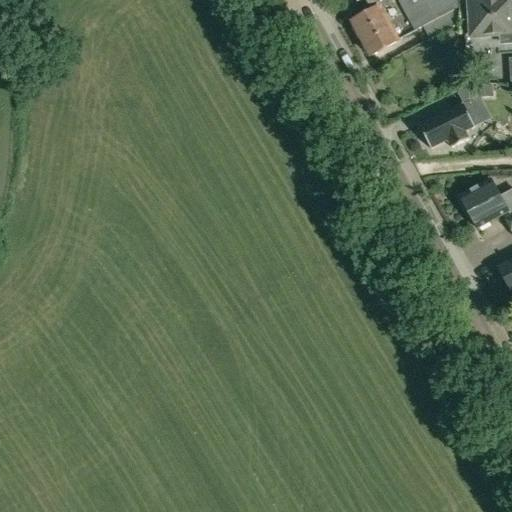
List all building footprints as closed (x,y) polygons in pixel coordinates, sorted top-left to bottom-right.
[(364,0),(372,13),(352,23),(370,58),(398,43),(394,36),(411,27),(415,34),(458,9),(452,0),(364,0)] [(511,0),(485,0),(469,1),(471,37),(502,35),(503,46),(511,44),(511,0)] [(473,87),(473,99),(481,99),(493,98),(493,86),(473,87)] [(419,127),(431,151),(447,142),(451,150),(469,141),(465,134),(475,129),(468,114),(476,110),(472,101),(463,106),(463,105),(419,127)] [(511,192),(501,198),(492,181),(459,199),(477,230),(502,216),(511,234),(511,192)] [(511,263),(499,271),(511,294),(511,293),(511,263)]
